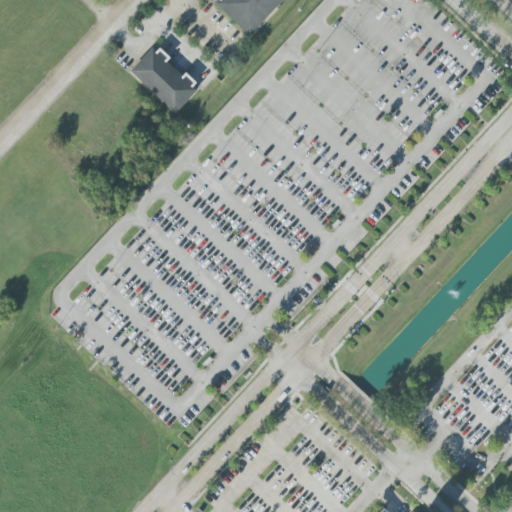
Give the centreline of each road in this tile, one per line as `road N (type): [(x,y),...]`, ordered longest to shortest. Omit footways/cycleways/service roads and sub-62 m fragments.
road 1 (tertiary): [(511,115),(141,511)]
road 2 (tertiary): [(171,511),(511,146)]
road 3 (residential): [(0,141),(137,0)]
